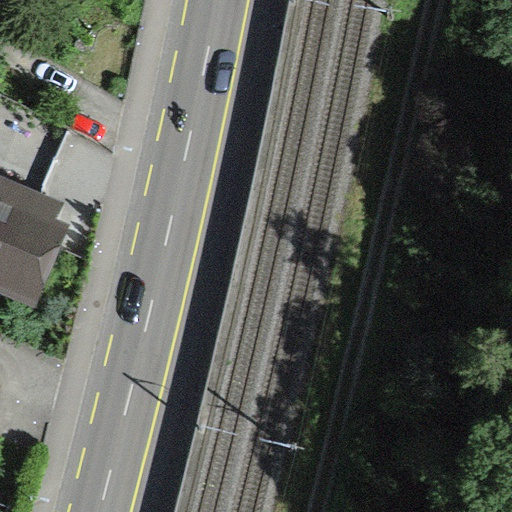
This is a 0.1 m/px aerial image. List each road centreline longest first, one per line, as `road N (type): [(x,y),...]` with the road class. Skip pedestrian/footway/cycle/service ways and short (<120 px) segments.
road 1 (primary): [(95,511),(166,237),(215,0)]
road 2 (track): [(324,511),(428,0)]
